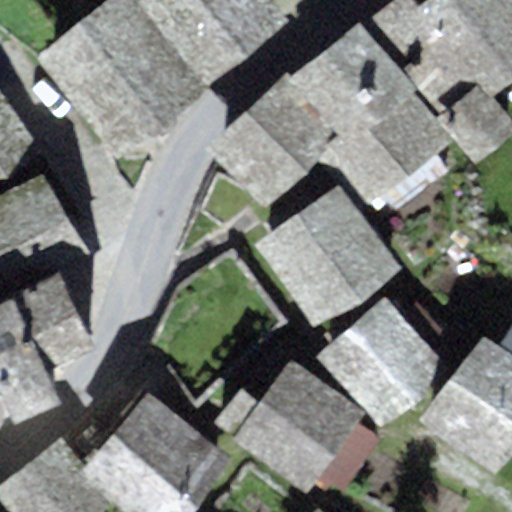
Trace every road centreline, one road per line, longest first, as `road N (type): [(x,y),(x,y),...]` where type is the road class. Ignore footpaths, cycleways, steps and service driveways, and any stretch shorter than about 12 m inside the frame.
road 1 (residential): [(0,478),(83,400),(150,262),(173,180),(217,113),(368,0)]
road 2 (track): [(0,69),(150,262)]
